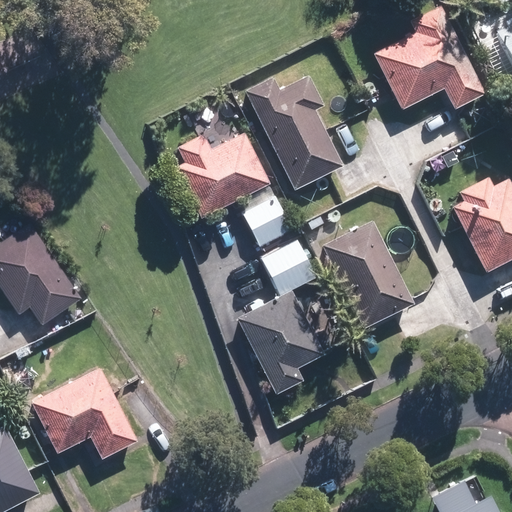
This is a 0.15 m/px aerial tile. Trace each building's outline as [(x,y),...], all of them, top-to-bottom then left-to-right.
[(511,0),(490,0),(500,18),(511,11),(511,0)] [(408,21),(413,31),(370,53),(398,109),(441,88),(452,108),(483,93),(439,5),(408,21)] [(511,21),(495,30),(499,39),(485,45),(496,67),(509,60),(511,64),(511,21)] [(340,165),(312,109),(320,105),(305,75),(276,89),(270,76),(242,90),(292,189),(340,165)] [(208,149),(201,134),(176,146),(184,162),(174,167),(200,217),(267,183),(242,133),(208,149)] [(511,189),(506,177),(490,185),(486,176),(456,190),(461,200),(450,205),(483,272),(511,257),(511,189)] [(258,245),(290,230),(274,196),(242,212),(258,245)] [(411,302),(369,220),(319,245),(361,327),(411,302)] [(28,223),(0,241),(0,288),(18,314),(29,307),(41,324),(79,298),(28,223)] [(313,276),(296,240),(259,258),(277,294),(313,276)] [(290,289),(235,317),(272,393),(302,378),(296,367),(322,354),(290,289)] [(135,440),(98,367),(30,401),(55,452),(88,436),(99,458),(135,440)] [(0,511),(39,493),(5,423),(0,425),(0,511)] [(497,511),(489,495),(472,503),(460,480),(428,496),(435,511),(497,511)]
